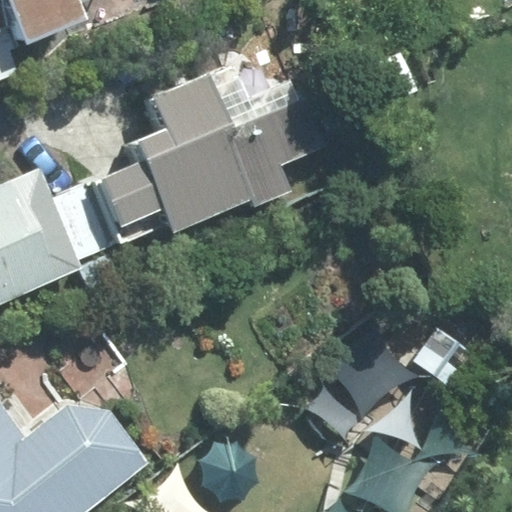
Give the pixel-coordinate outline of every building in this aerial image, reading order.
[(0,0),(0,69),(1,69),(0,64),(0,45),(2,44),(0,38),(0,35),(57,14),(51,0),(0,0)] [(118,158),(76,174),(107,252),(269,189),(259,164),(307,146),(277,72),(230,90),(219,62),(134,96),(145,124),(110,138),(118,158)] [(0,176),(0,291),(102,251),(72,176),(36,190),(27,166),(0,176)] [(0,511),(65,511),(136,461),(98,409),(73,427),(55,402),(11,434),(0,419),(0,511)] [(221,496),(221,498),(234,511),(285,511),(290,507),(256,473),(256,469),(256,465),(255,462),(254,458),(252,455),(250,452),(248,449),(245,447),(242,445),(238,443),(235,442),(231,441),(228,441),(224,441),(220,442),(217,443),(214,445),(210,447),(208,449),(205,452),(203,455),(202,459),(201,462),(200,466),(200,470),(200,473),(201,477),(202,480),(204,484),(206,487),(209,489),(211,492),(214,494),(218,495),(221,496)] [(358,511),(332,490),(313,511),(358,511)]
